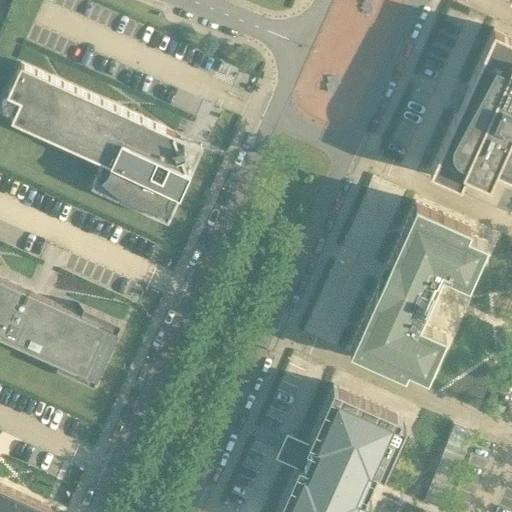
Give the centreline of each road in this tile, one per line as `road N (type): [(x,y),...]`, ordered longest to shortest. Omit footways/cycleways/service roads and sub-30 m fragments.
road 1 (unclassified): [(272,114),(94,511)]
road 2 (unclassified): [(186,511),(349,147)]
road 3 (unclassified): [(349,147),(415,0)]
road 4 (unclassified): [(187,0),(302,46)]
